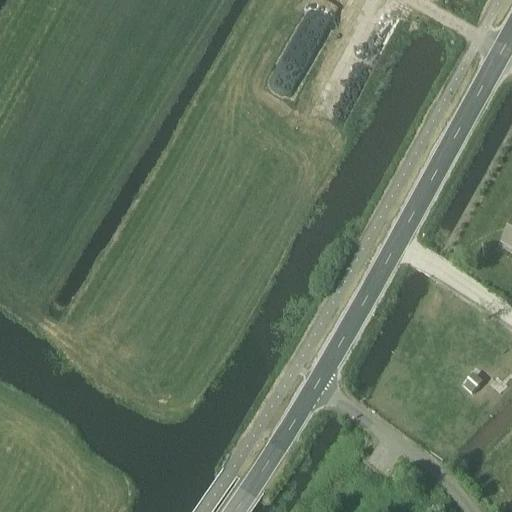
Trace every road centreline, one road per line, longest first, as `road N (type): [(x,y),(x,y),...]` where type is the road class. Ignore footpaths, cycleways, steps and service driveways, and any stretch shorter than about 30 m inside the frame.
road 1 (tertiary): [(319,389),(511,38)]
road 2 (unclassified): [(472,511),(433,470),(319,389)]
road 3 (tertiary): [(235,511),(319,389)]
